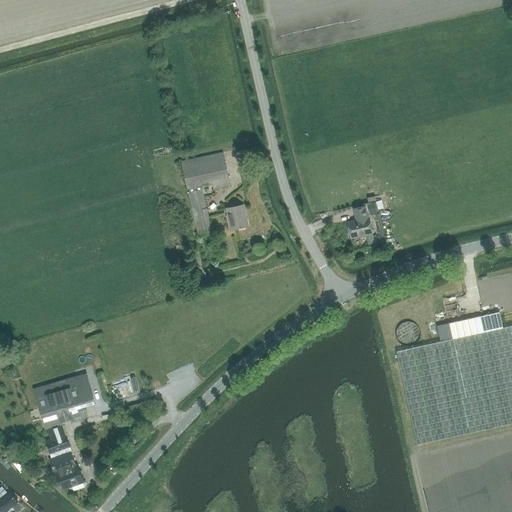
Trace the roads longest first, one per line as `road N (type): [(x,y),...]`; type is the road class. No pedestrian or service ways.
road 1 (unclassified): [(104,511),(228,378),(340,296)]
road 2 (unclassified): [(340,296),(286,195),(240,0)]
road 3 (track): [(0,47),(185,0)]
road 4 (unclassified): [(340,296),(432,258),(511,237)]
